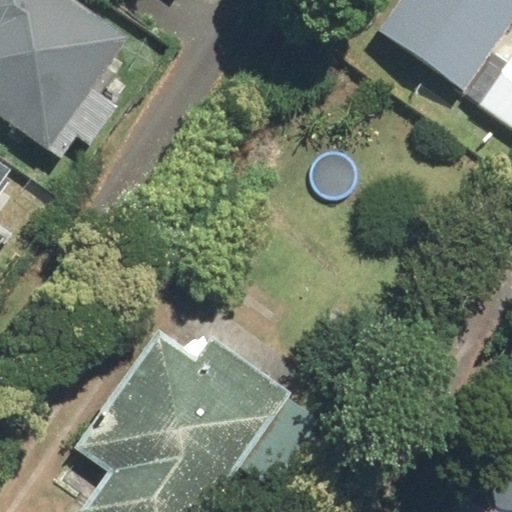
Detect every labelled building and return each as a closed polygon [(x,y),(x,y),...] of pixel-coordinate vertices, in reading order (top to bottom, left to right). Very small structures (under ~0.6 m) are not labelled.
[(102,0),(0,0),(0,114),(41,136),(112,5),(102,0)] [(467,92),(511,26),(511,0),(395,0),(375,30),(467,92)] [(511,55),(477,105),(511,130),(511,55)] [(0,182),(0,225),(20,196),(0,182)] [(305,511),(356,436),(213,339),(203,354),(159,324),(76,446),(112,470),(85,510),(88,511),(211,511),(242,468),(305,511)]
